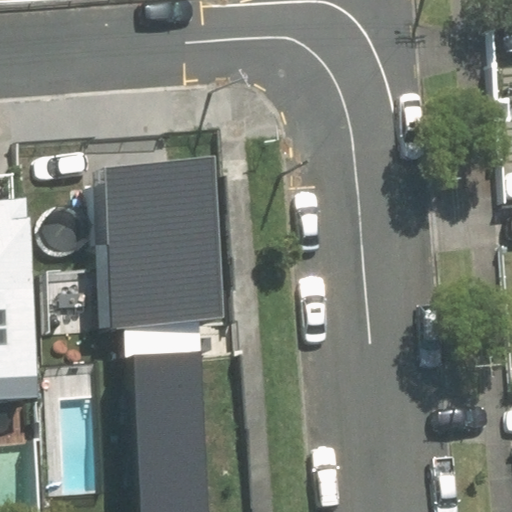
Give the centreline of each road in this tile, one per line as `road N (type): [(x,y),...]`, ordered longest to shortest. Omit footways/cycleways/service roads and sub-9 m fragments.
road 1 (residential): [(387,511),(351,95),(324,47)]
road 2 (residential): [(0,54),(253,36),(324,47)]
